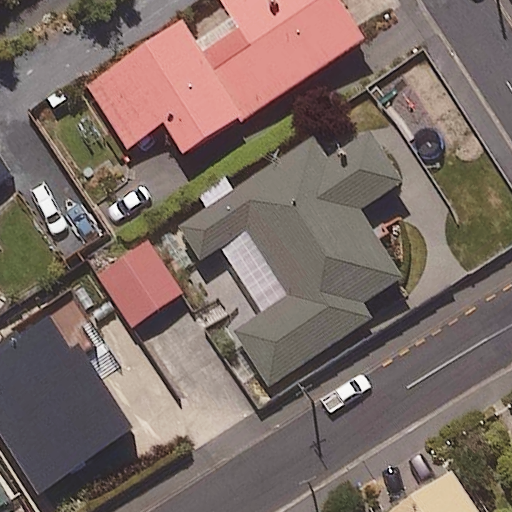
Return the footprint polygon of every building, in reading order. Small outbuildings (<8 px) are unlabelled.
[(372,37),(348,0),(220,0),(89,82),(129,147),(169,122),(188,152),(372,37)] [(401,164),(377,129),(334,157),(320,136),(237,191),(229,178),(206,193),(213,205),(177,229),(199,261),(224,245),(263,304),(232,324),(265,373),(272,385),(325,350),(376,316),(367,302),(409,275),(365,208),(410,178),(401,164)] [(186,291),(152,241),(100,277),(135,327),(186,291)] [(111,352),(76,298),(0,347),(0,427),(42,492),(145,425),(102,358),(111,352)] [(490,511),(457,468),(397,511),(490,511)] [(0,505),(14,497),(0,474),(0,505)]
